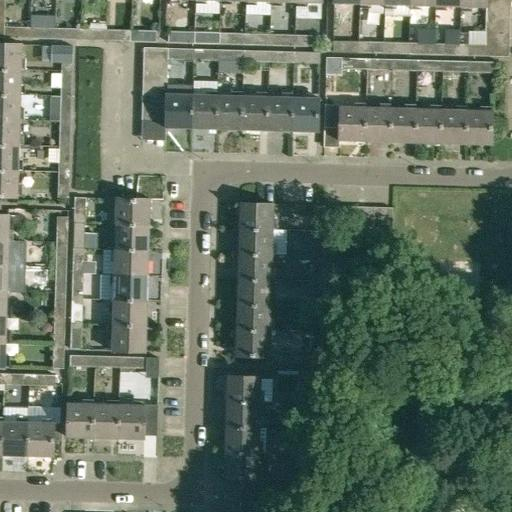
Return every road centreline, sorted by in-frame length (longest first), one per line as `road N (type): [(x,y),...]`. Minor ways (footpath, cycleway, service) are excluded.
road 1 (residential): [(203,173),(195,492),(0,487)]
road 2 (residential): [(511,181),(203,173)]
road 3 (residential): [(203,173),(125,171),(127,43)]
